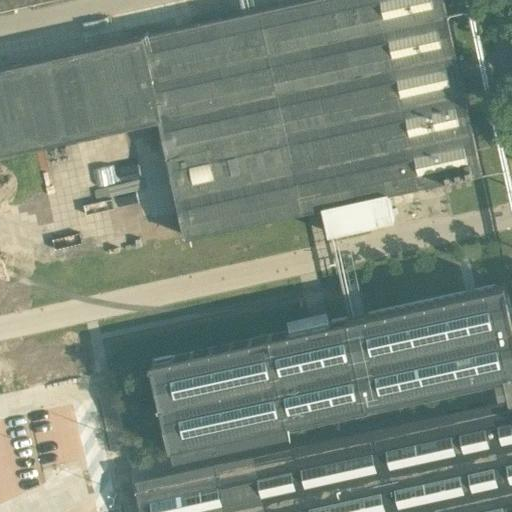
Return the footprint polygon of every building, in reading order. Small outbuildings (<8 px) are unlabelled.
[(0,0),(0,9),(41,0),(0,0)] [(364,133),(377,193),(389,190),(447,178),(448,180),(452,179),(452,177),(457,175),(458,178),(462,177),(462,174),(467,173),(468,175),(472,174),(472,172),(481,170),(443,0),(298,0),(239,13),(248,55),(362,30),(384,128),(364,133)] [(185,235),(323,205),(329,232),(395,218),(389,190),(377,193),(364,133),(384,128),(362,30),(248,55),(239,13),(0,65),(0,151),(159,117),(185,235)] [(172,355),(152,359),(169,437),(189,433),(511,362),(511,316),(505,282),(415,302),(330,321),(249,338),(193,350),(172,355)] [(511,511),(511,405),(138,487),(140,497),(139,497),(142,511),(511,511)]
